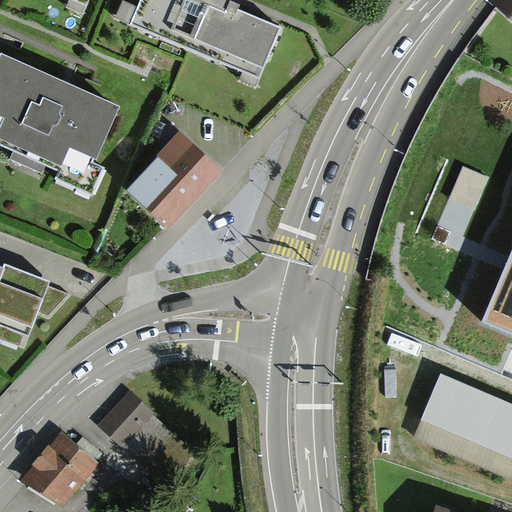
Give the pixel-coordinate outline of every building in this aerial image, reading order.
[(69,0),(67,7),(84,14),(89,0),(69,0)] [(140,0),(138,6),(123,0),(116,18),(243,72),(240,79),(256,86),(281,28),(238,10),(241,5),(229,0),(140,0)] [(511,0),(492,0),(491,2),(511,21),(511,0)] [(64,81),(2,53),(0,56),(0,143),(14,150),(46,164),(60,170),(56,179),(92,195),(104,168),(95,164),(121,106),(64,81)] [(127,195),(168,234),(223,175),(180,135),(156,160),(159,162),(127,195)] [(42,173),(46,164),(14,150),(10,159),(42,173)] [(511,249),(481,322),(511,334),(511,249)] [(0,261),(0,338),(19,346),(23,335),(28,336),(30,330),(31,330),(51,281),(0,261)] [(413,437),(511,479),(511,403),(441,373),(413,437)] [(154,413),(130,390),(97,426),(164,487),(195,453),(153,415),(154,413)] [(77,444),(62,431),(50,446),(49,445),(32,464),(34,466),(20,481),(63,507),(99,463),(97,461),(77,444)] [(83,437),(77,444),(97,461),(103,453),(83,437)]
